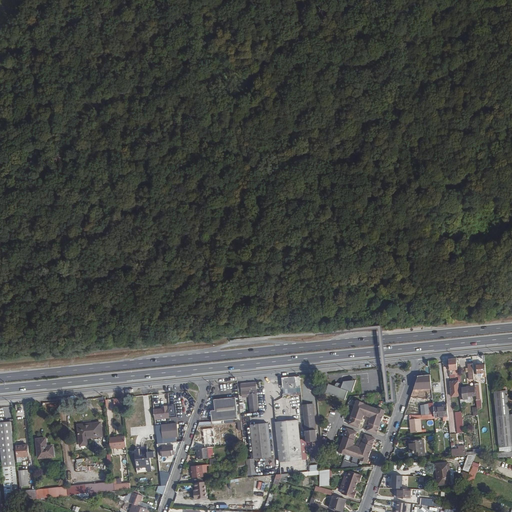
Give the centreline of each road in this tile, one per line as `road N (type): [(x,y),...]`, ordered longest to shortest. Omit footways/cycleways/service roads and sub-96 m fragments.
road 1 (trunk): [(0,389),(511,338)]
road 2 (trunk): [(511,326),(0,377)]
road 3 (residential): [(206,378),(418,356)]
road 4 (residential): [(0,398),(206,378)]
road 5 (residential): [(364,511),(418,356)]
road 6 (residential): [(206,378),(163,511)]
road 7 (unknown): [(268,371),(275,460),(303,463)]
